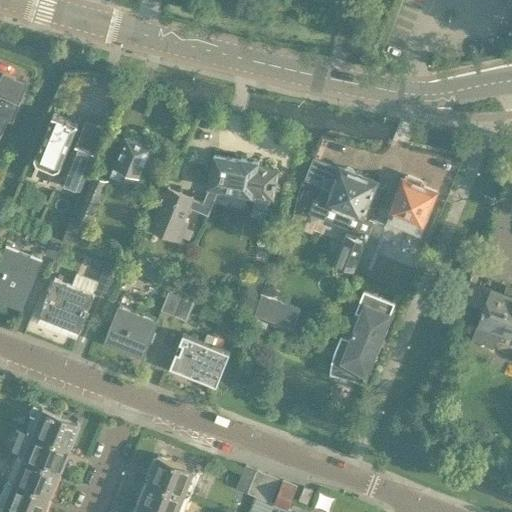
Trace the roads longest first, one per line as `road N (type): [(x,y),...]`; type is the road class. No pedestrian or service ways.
road 1 (tertiary): [(491,80),(396,93),(81,16)]
road 2 (residential): [(415,505),(134,398)]
road 3 (residential): [(134,398),(0,345)]
road 4 (residential): [(87,511),(134,398)]
